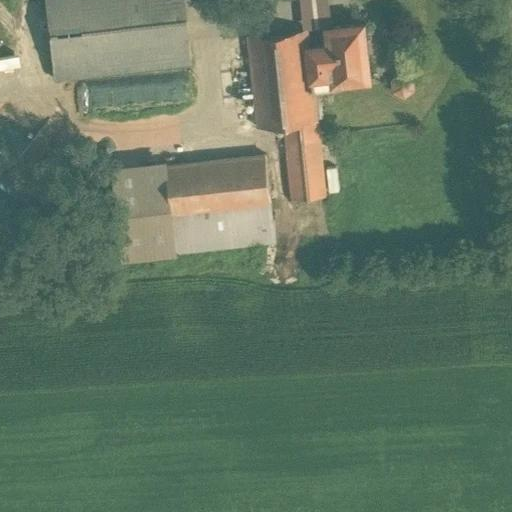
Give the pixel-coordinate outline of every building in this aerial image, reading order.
[(185,0),(46,0),(55,77),(192,62),(185,0)] [(365,21),(329,25),(331,42),(311,44),(316,90),(337,88),(337,81),(371,77),(365,21)] [(311,44),(309,27),(249,34),(258,125),(259,125),(285,123),(293,198),(327,195),(316,90),(311,44)] [(410,80),(397,74),(386,82),(389,97),(401,101),(411,90),(410,80)] [(267,153),(168,164),(169,176),(177,250),(276,239),(267,153)] [(169,176),(114,182),(122,256),(177,250),(169,176)]
